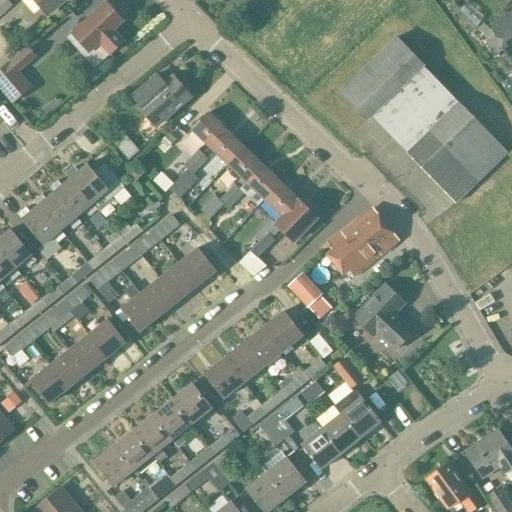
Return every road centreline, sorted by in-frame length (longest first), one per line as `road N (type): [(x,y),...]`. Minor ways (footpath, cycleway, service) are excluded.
road 1 (residential): [(367,189),(313,244),(0,486)]
road 2 (residential): [(367,189),(184,21)]
road 3 (residential): [(507,383),(411,233),(367,189)]
road 4 (residential): [(0,174),(184,21)]
road 5 (residential): [(378,471),(507,383)]
